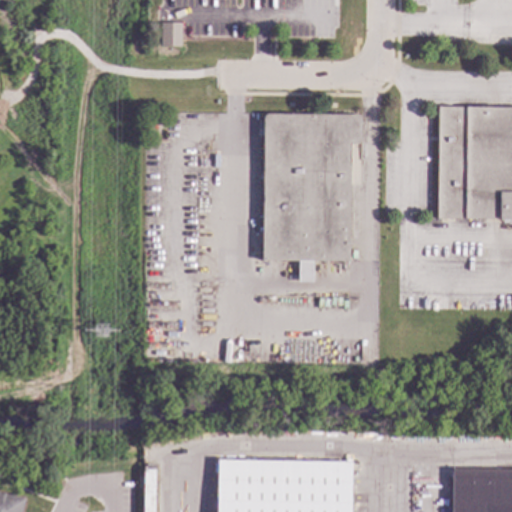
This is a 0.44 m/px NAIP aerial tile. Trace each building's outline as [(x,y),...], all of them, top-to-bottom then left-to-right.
[(511,218),(511,107),(438,107),(436,218),(511,218)] [(356,116),(359,118),(359,121),(359,143),(349,144),(347,262),(260,261),(262,119),(263,118),(267,115),(356,116)] [(297,283),(310,284),(311,263),(297,263),(297,283)] [(349,511),(215,511),(216,461),(350,463),(349,511)] [(154,470),(153,511),(141,511),(142,470),(154,470)] [(511,511),(450,511),(451,471),(511,472),(511,511)] [(0,511),(0,494),(24,500),(21,511),(0,511)]
